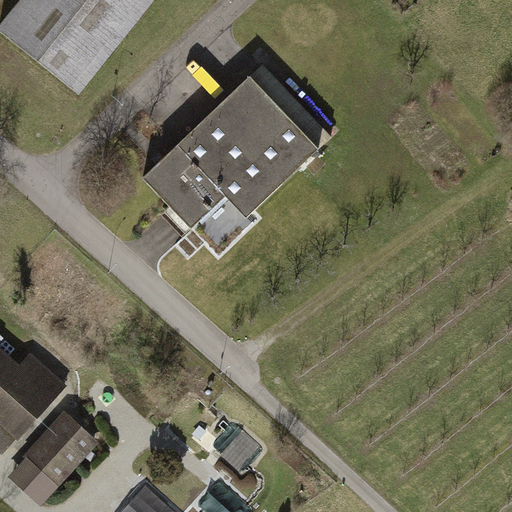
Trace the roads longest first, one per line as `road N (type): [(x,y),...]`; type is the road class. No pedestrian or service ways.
road 1 (residential): [(43,189),(241,0)]
road 2 (unclassified): [(43,189),(232,363)]
